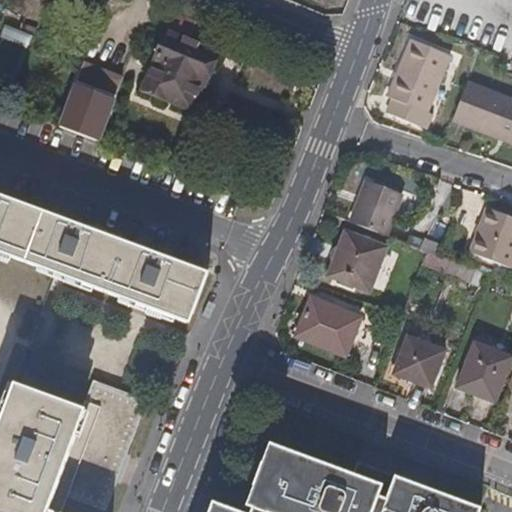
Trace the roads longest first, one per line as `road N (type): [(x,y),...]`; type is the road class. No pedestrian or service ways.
road 1 (residential): [(222,360),(511,464)]
road 2 (secondary): [(222,360),(328,124)]
road 3 (residential): [(328,124),(511,185)]
road 4 (secondary): [(162,511),(222,360)]
road 5 (residential): [(236,0),(357,50)]
